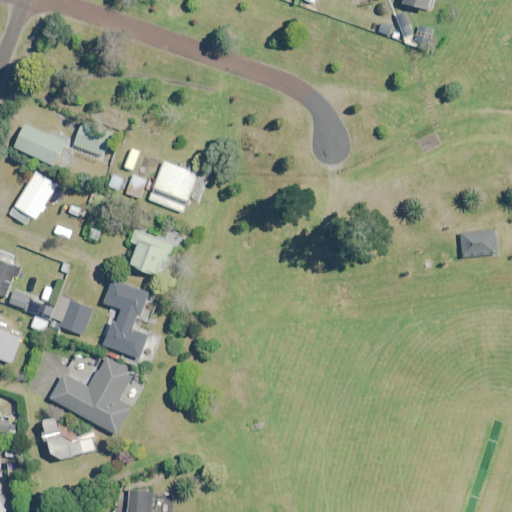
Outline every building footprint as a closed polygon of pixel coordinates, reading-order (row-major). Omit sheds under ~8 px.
[(406,0),(405,2),(433,10),(435,0),(406,0)] [(50,135),(27,125),(16,148),(57,166),(69,140),(52,132),(50,135)] [(112,140),(85,128),(77,144),(105,157),(112,140)] [(200,175),(166,162),(152,200),(186,213),(200,175)] [(39,220),(52,198),(63,205),(71,193),(59,186),(38,173),(13,214),(29,224),(34,217),(39,220)] [(125,179),(114,175),(109,186),(120,191),(125,179)] [(149,180),(135,175),(128,193),(142,198),(149,180)] [(85,210),(71,205),(67,213),(81,219),(85,210)] [(74,231),(58,225),(55,233),(71,239),(74,231)] [(497,229),(460,232),(462,261),(499,258),(497,229)] [(179,245),(151,236),(148,243),(139,240),(131,266),(159,275),(162,265),(171,268),(179,245)] [(0,294),(9,298),(20,268),(13,266),(16,256),(0,250),(0,294)] [(62,296),(67,284),(58,280),(54,290),(46,287),(39,302),(16,292),(10,305),(51,323),(53,318),(62,296)] [(151,294),(115,280),(106,303),(120,309),(106,345),(142,359),(151,336),(135,330),(140,317),(142,318),(151,294)] [(95,310),(62,296),(53,318),(66,323),(64,327),(84,336),(95,310)] [(23,338),(0,328),(0,357),(13,363),(23,338)] [(48,352),(31,345),(26,359),(32,361),(26,376),(36,380),(48,352)] [(136,373),(108,358),(91,388),(67,375),(54,400),(120,434),(133,408),(121,401),(136,373)] [(54,455),(62,460),(98,452),(95,436),(81,439),(81,437),(80,435),(79,434),(78,432),(77,431),(76,429),(74,428),(73,427),(71,426),(69,425),(68,424),(66,424),(64,424),(62,424),(60,424),(58,417),(46,420),(54,455)] [(11,418),(1,419),(1,432),(12,432),(11,418)] [(152,511),(155,493),(132,490),(129,511),(152,511)]
